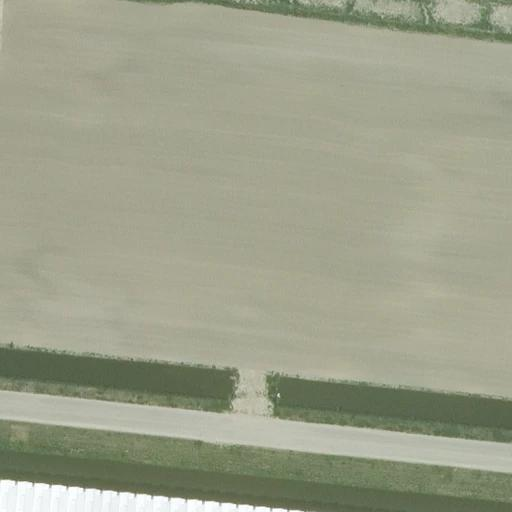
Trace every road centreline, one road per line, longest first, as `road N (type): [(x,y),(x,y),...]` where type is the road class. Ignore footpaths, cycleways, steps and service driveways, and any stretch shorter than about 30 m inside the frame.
road 1 (unclassified): [(8,409),(511,462)]
road 2 (unclassified): [(8,409),(59,0)]
